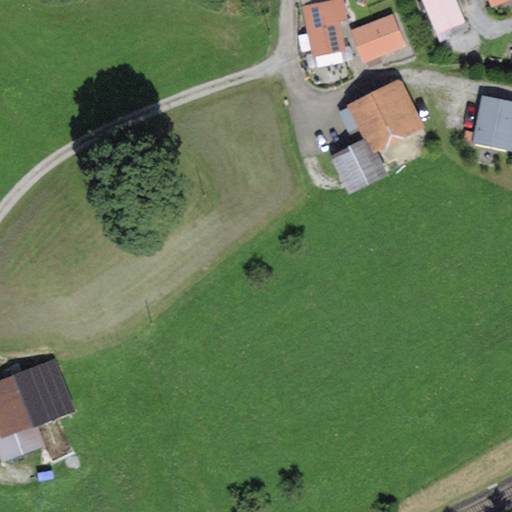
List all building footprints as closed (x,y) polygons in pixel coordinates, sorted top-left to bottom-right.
[(348,20),(344,0),(330,0),(322,2),(321,0),(301,0),(314,58),(347,51),(341,21),(348,20)] [(470,28),(457,0),(422,0),(440,40),(470,28)] [(363,65),(407,46),(393,13),(349,31),(363,65)] [(344,116),(351,130),(365,124),(375,143),(417,122),(400,88),(344,116)] [(511,150),(511,101),(482,95),(473,142),(511,150)] [(351,190),(381,174),(367,148),(357,146),(335,158),(351,190)] [(47,445),(39,424),(73,410),(54,361),(0,381),(0,450),(5,463),(47,445)]
